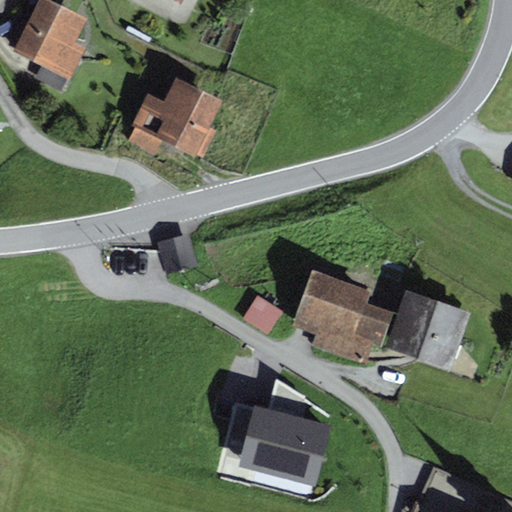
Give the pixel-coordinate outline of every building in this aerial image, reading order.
[(91,22),(44,0),(17,57),(74,85),(89,55),(78,49),(91,22)] [(170,104),(151,95),(135,129),(201,160),(227,105),(180,83),(170,104)] [(188,239),(162,246),(169,271),(194,264),(188,239)] [(374,291),(318,272),(299,328),(319,334),(318,348),(375,367),(394,314),(369,305),(374,291)] [(474,318),(411,296),(392,351),(454,373),(474,318)] [(284,312),(261,298),(248,320),(271,334),(284,312)] [(337,428),(264,407),(252,448),(268,452),(265,460),(272,476),(319,490),(337,428)]
